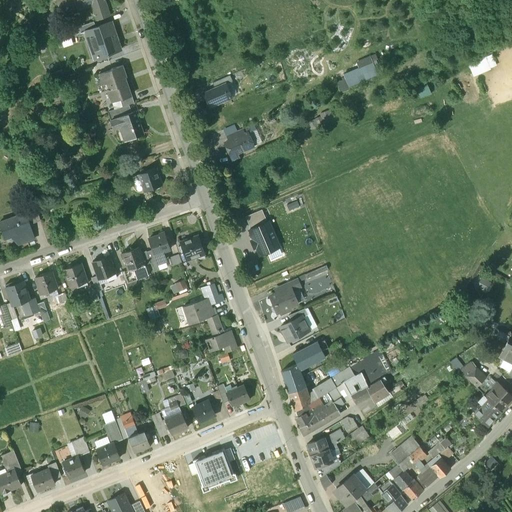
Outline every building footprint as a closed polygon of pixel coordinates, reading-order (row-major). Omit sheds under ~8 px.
[(104,0),(102,0),(91,4),(93,10),(107,6),(104,0)] [(107,6),(93,10),(96,20),(110,15),(107,6)] [(94,21),(82,24),(85,34),(97,30),(94,21)] [(97,30),(85,34),(81,35),(85,45),(94,42),(98,55),(119,47),(111,25),(97,30)] [(63,46),(72,43),(70,36),(61,38),(63,46)] [(497,66),(492,54),(468,64),(474,77),(491,69),(497,66)] [(345,76),(350,87),(378,75),(370,56),(354,63),(357,68),(344,74),(345,76)] [(123,64),(111,68),(111,69),(98,73),(102,84),(104,83),(107,90),(109,89),(113,101),(119,98),(130,95),(127,87),(128,86),(125,76),(127,76),(123,64)] [(48,73),(53,79),(60,77),(63,76),(60,69),(48,73)] [(229,75),(212,82),(215,88),(225,83),(225,84),(232,81),(229,75)] [(351,89),(350,87),(345,76),(335,80),(340,92),(351,89)] [(66,94),(60,77),(53,79),(47,82),(53,99),(66,94)] [(215,88),(204,93),(210,106),(231,96),(225,84),(225,83),(215,88)] [(427,85),(417,89),(420,97),(430,93),(427,85)] [(130,95),(119,98),(122,105),(134,101),(131,94),(130,95)] [(107,111),(110,119),(123,114),(120,106),(107,111)] [(325,121),(333,119),(329,108),(322,111),(325,121)] [(143,133),(135,110),(123,114),(110,119),(113,128),(123,125),(127,138),(143,133)] [(230,133),(237,130),(234,124),(223,128),(226,135),(230,133)] [(237,130),(230,133),(232,138),(232,139),(244,134),(244,133),(242,128),(237,130)] [(244,134),(232,139),(232,138),(225,141),(231,155),(253,145),(247,132),(244,133),(244,134)] [(48,139),(39,142),(44,155),(52,152),(48,139)] [(155,168),(131,176),(134,186),(142,183),(144,190),(161,184),(155,168)] [(33,203),(22,207),(24,213),(28,224),(39,221),(33,203)] [(262,210),(246,217),(251,229),(267,222),(262,210)] [(24,213),(0,220),(0,228),(3,239),(15,235),(18,244),(33,239),(28,224),(24,213)] [(267,222),(251,229),(249,230),(254,240),(252,240),(255,247),(256,247),(260,255),(279,247),(268,222),(267,222)] [(170,249),(164,231),(158,233),(159,235),(148,238),(152,250),(153,254),(162,251),(170,249)] [(198,235),(180,241),(187,259),(195,256),(195,253),(203,250),(198,235)] [(139,247),(121,253),(123,258),(124,258),(128,269),(129,269),(135,267),(136,269),(145,265),(141,253),(139,247)] [(151,263),(156,262),(153,254),(152,250),(146,252),(151,263)] [(166,264),(162,251),(153,254),(156,262),(158,267),(166,264)] [(145,265),(151,263),(146,252),(141,253),(145,265)] [(171,265),(181,262),(178,253),(168,256),(171,265)] [(115,273),(108,255),(92,261),(97,275),(98,278),(103,277),(115,273)] [(81,263),(72,266),(71,264),(67,265),(68,268),(63,269),(65,275),(66,275),(71,287),(76,285),(77,287),(87,284),(86,282),(87,281),(81,263)] [(148,274),(145,265),(136,269),(135,267),(129,269),(132,280),(148,274)] [(326,265),(305,274),(307,278),(328,269),(326,265)] [(128,269),(121,272),(127,289),(135,286),(132,280),(129,269),(128,269)] [(51,270),(35,276),(40,293),(57,288),(51,270)] [(117,279),(115,273),(103,277),(105,283),(117,279)] [(101,287),(98,278),(97,275),(91,277),(93,283),(96,289),(101,287)] [(184,278),(169,285),(173,293),(188,286),(184,278)] [(297,278),(284,283),(286,289),(290,287),(292,290),(300,287),(297,278)] [(29,299),(22,280),(14,283),(13,281),(5,284),(11,302),(12,305),(15,304),(16,308),(19,307),(20,310),(27,308),(26,305),(28,304),(27,300),(29,299)] [(214,282),(208,284),(213,296),(218,294),(218,292),(216,286),(214,282)] [(96,289),(93,283),(88,285),(92,295),(97,293),(96,289)] [(96,289),(97,293),(99,299),(105,297),(101,287),(96,289)] [(292,290),(290,287),(286,289),(270,296),(273,303),(273,304),(271,307),(273,311),(276,312),(297,303),(292,290)] [(215,315),(209,297),(185,306),(191,323),(206,318),(213,336),(213,337),(225,333),(224,332),(218,314),(215,315)] [(45,301),(37,304),(42,318),(44,322),(52,320),(45,301)] [(5,304),(9,315),(15,313),(12,305),(11,302),(5,304)] [(9,315),(5,304),(0,305),(0,307),(2,313),(0,313),(0,316),(4,327),(13,324),(9,315)] [(42,318),(37,304),(29,307),(34,321),(42,318)] [(305,308),(288,315),(291,321),(292,320),(292,321),(302,316),(302,317),(308,314),(305,308)] [(302,316),(292,321),(292,320),(291,321),(280,326),(288,341),(309,330),(302,317),(302,316)] [(511,333),(504,329),(497,344),(504,348),(510,337),(511,337),(511,333)] [(232,330),(224,332),(225,333),(213,337),(213,336),(206,339),(211,351),(225,346),(227,351),(229,350),(238,347),(232,330)] [(511,337),(510,337),(504,348),(499,357),(503,359),(501,363),(508,373),(508,374),(511,375),(511,337)] [(317,341),(292,354),(297,363),(300,361),(303,368),(325,356),(317,341)] [(14,353),(12,345),(6,347),(9,355),(14,353)] [(361,363),(357,365),(361,372),(368,386),(383,377),(389,373),(379,356),(383,354),(379,348),(359,360),(361,363)] [(229,350),(227,351),(222,352),(225,359),(232,357),(229,350)] [(450,360),(456,368),(462,364),(456,356),(450,360)] [(503,359),(499,357),(495,366),(503,377),(510,384),(511,384),(511,381),(511,375),(508,374),(508,373),(501,363),(503,359)] [(297,364),(281,371),(289,392),(305,387),(299,370),(303,368),(300,361),(297,363),(297,364)] [(357,365),(351,368),(355,375),(361,372),(357,365)] [(350,367),(338,375),(342,383),(344,382),(355,375),(351,368),(350,367)] [(476,367),(464,375),(475,386),(485,376),(476,367)] [(143,379),(155,376),(153,371),(142,375),(143,379)] [(355,375),(344,382),(353,398),(356,404),(367,398),(372,395),(368,386),(361,372),(355,375)] [(338,375),(331,379),(335,387),(342,383),(338,375)] [(383,377),(368,386),(372,395),(374,400),(386,393),(381,385),(386,382),(383,377)] [(313,391),(317,398),(327,391),(335,387),(331,379),(312,390),(313,391)] [(334,403),(326,407),(333,418),(340,413),(337,407),(353,398),(344,382),(342,383),(335,387),(327,391),(334,403)] [(229,400),(226,393),(223,384),(217,387),(223,402),(229,400)] [(244,385),(226,393),(229,400),(232,406),(242,401),(243,403),(250,400),(244,385)] [(397,385),(388,392),(392,398),(405,389),(403,387),(400,389),(397,385)] [(511,399),(511,396),(500,385),(494,390),(493,389),(485,396),(488,399),(501,411),(511,399)] [(305,387),(289,392),(295,410),(317,398),(313,391),(309,395),(308,395),(305,387)] [(222,401),(218,391),(213,393),(217,403),(222,401)] [(317,398),(295,410),(297,416),(313,408),(316,414),(326,407),(334,403),(327,391),(317,398)] [(164,400),(168,409),(179,405),(184,402),(180,392),(164,400)] [(403,408),(407,414),(427,400),(424,394),(403,408)] [(501,411),(488,399),(474,413),(487,426),(501,411)] [(208,401),(193,407),(199,422),(215,415),(208,401)] [(165,420),(182,413),(179,405),(168,409),(161,412),(165,420)] [(311,421),(300,427),(304,434),(314,428),(333,418),(326,407),(316,414),(309,418),(311,421)] [(297,416),(295,417),(300,427),(311,421),(309,418),(316,414),(313,408),(297,416)] [(165,420),(161,412),(152,416),(160,438),(171,433),(165,420)] [(124,426),(136,421),(133,413),(121,417),(124,426)] [(182,413),(165,420),(171,433),(172,435),(188,427),(182,413)] [(122,439),(129,437),(124,426),(121,417),(115,420),(122,439)] [(347,417),(340,421),(347,432),(357,425),(352,418),(347,417)] [(115,420),(104,424),(111,440),(115,438),(116,442),(122,439),(115,420)] [(29,429),(37,431),(39,423),(30,421),(29,429)] [(124,426),(129,437),(140,432),(136,421),(124,426)] [(362,427),(348,436),(354,446),(368,436),(362,427)] [(140,432),(129,437),(134,451),(151,445),(150,443),(145,430),(140,432)] [(338,431),(324,439),(326,445),(329,443),(332,441),(333,445),(345,437),(343,433),(341,435),(338,431)] [(419,445),(411,435),(389,454),(397,463),(419,445)] [(332,441),(329,443),(326,445),(324,439),(307,445),(310,454),(327,448),(332,446),(333,445),(332,441)] [(114,442),(97,449),(103,464),(120,457),(114,442)] [(196,479),(202,494),(240,480),(232,460),(235,459),(231,447),(227,448),(225,442),(191,454),(193,462),(189,464),(193,475),(196,473),(198,478),(196,479)] [(74,447),(78,456),(89,451),(86,443),(74,447)] [(420,447),(409,456),(411,458),(414,463),(426,454),(422,449),(420,447)] [(327,448),(310,454),(319,477),(332,468),(329,463),(332,462),(332,460),(328,452),(327,448)] [(447,452),(444,449),(438,455),(443,460),(449,455),(447,452)] [(443,460),(438,455),(428,463),(438,476),(440,477),(450,469),(443,460)] [(84,471),(78,456),(62,462),(69,477),(84,471)] [(409,456),(398,465),(402,470),(411,463),(409,460),(411,458),(409,456)] [(498,464),(490,456),(483,463),(491,471),(498,464)] [(341,462),(339,458),(332,460),(332,462),(329,463),(332,468),(341,462)] [(45,462),(51,476),(60,472),(55,459),(45,462)] [(18,463),(9,466),(14,477),(22,473),(18,463)] [(438,476),(428,463),(423,466),(426,469),(418,477),(426,487),(438,476)] [(402,470),(398,465),(389,472),(394,478),(402,470)] [(14,477),(9,466),(0,469),(0,499),(10,495),(7,490),(17,486),(14,477)] [(54,483),(51,476),(46,466),(23,475),(27,487),(34,484),(36,490),(54,483)] [(354,474),(353,474),(336,488),(342,496),(339,497),(346,505),(359,494),(364,490),(365,489),(370,485),(359,470),(354,474)] [(411,481),(402,470),(394,478),(403,488),(411,481)] [(384,474),(373,482),(378,488),(388,480),(384,474)] [(400,495),(388,480),(378,488),(390,503),(400,495)] [(411,481),(403,488),(413,500),(421,492),(411,481)] [(376,505),(364,490),(359,494),(370,509),(376,505)] [(123,493),(109,500),(114,511),(132,511),(129,506),(123,493)] [(372,511),(370,509),(359,494),(353,499),(360,509),(356,511),(372,511)] [(390,503),(385,507),(389,511),(397,511),(407,504),(400,495),(390,503)] [(288,511),(305,507),(300,496),(282,503),(286,511),(288,511)] [(353,499),(338,511),(356,511),(360,509),(353,499)] [(430,511),(449,511),(438,499),(427,508),(430,511)] [(129,506),(132,511),(145,511),(140,501),(129,506)]
